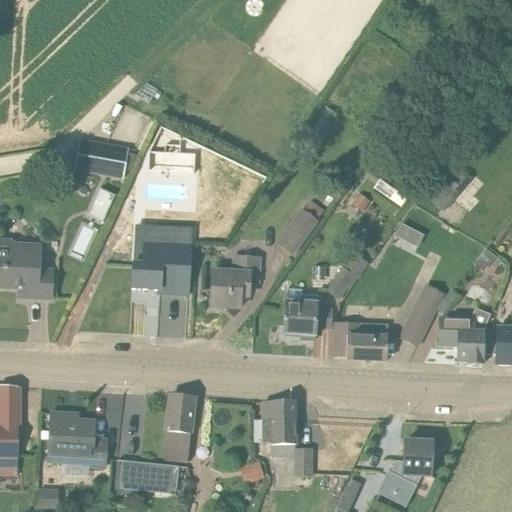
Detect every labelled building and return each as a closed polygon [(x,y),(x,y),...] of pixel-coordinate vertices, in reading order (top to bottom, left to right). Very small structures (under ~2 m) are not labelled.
[(473,129),(489,113),(481,105),(474,98),(458,114),(473,129)] [(161,129),(148,154),(179,155),(180,138),(161,129)] [(73,170),(122,179),(127,149),(78,140),(73,170)] [(455,165),(425,198),(442,214),(472,180),(455,165)] [(412,166),(404,176),(413,183),(421,172),(412,166)] [(99,190),(86,221),(102,228),(115,197),(99,190)] [(369,203),(358,194),(347,208),(359,217),(369,203)] [(316,221),(315,221),(322,211),(309,201),(302,211),(301,210),(276,245),(291,256),(316,221)] [(405,245),(411,231),(399,226),(393,240),(405,245)] [(364,232),(360,229),(355,230),(352,235),(353,240),(358,243),(363,242),(365,237),(364,232)] [(0,287),(23,289),(22,299),(50,300),(52,270),(38,270),(39,245),(13,244),(11,241),(0,240),(0,287)] [(133,264),(131,290),(158,292),(158,296),(173,296),(175,244),(143,243),(142,265),(133,264)] [(345,290),(347,291),(366,265),(349,253),(338,270),(339,270),(324,291),(338,300),(345,290)] [(212,273),(210,308),(239,310),(239,298),(247,298),(248,283),(258,284),(259,260),(233,259),(233,274),(212,273)] [(324,269),(311,268),(311,281),(324,282),(324,269)] [(442,295),(424,286),(398,338),(416,347),(442,295)] [(451,292),(436,308),(435,311),(439,315),(444,315),(459,299),(451,292)] [(284,303),(283,337),(299,338),(299,340),(314,341),(317,299),(301,298),(301,304),(284,303)] [(483,332),(483,330),(489,315),(474,310),(469,319),(458,319),(456,364),(466,364),(466,366),(469,366),(472,368),(477,368),(480,366),(483,366),(483,356),(483,332)] [(510,331),(483,330),(483,332),(483,356),(495,356),(495,366),(511,366),(511,319),(511,323),(510,331)] [(346,361),(386,362),(387,339),(358,338),(359,325),(335,324),(334,359),(346,359),(346,361)] [(0,475),(16,476),(18,421),(15,421),(16,388),(0,386),(0,475)] [(164,461),(188,464),(194,398),(171,396),(164,461)] [(293,459),(293,478),(310,478),(310,449),(294,450),(294,446),(296,446),(294,402),(261,404),(262,444),(268,444),(268,459),(293,459)] [(90,468),(104,469),(106,442),(93,441),(94,423),(67,422),(67,416),(50,415),(47,463),(91,465),(90,468)] [(429,493),(431,444),(404,443),(402,481),(386,480),(385,504),(401,505),(402,491),(429,493)] [(238,468),(243,485),(263,479),(257,462),(238,468)] [(146,494),(146,488),(174,491),(176,491),(178,469),(121,463),(119,485),(120,485),(136,487),(136,493),(146,494)] [(336,508),(337,508),(344,511),(348,511),(357,495),(345,489),(336,508)] [(38,493),(37,507),(55,509),(58,509),(58,493),(38,493)]
